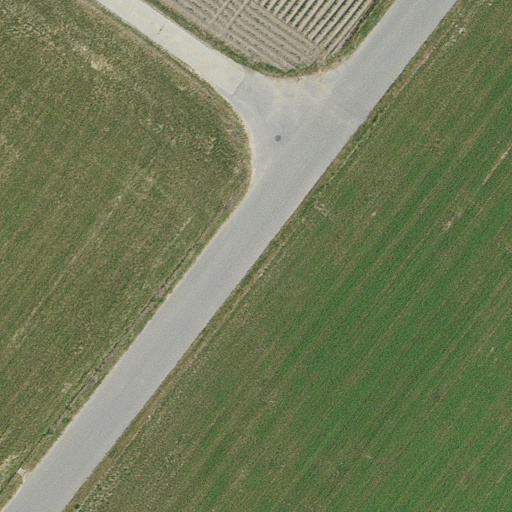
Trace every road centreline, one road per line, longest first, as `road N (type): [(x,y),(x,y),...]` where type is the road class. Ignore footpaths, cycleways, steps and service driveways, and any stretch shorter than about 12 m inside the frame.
road 1 (unclassified): [(27,511),(420,0)]
road 2 (track): [(114,0),(311,140)]
